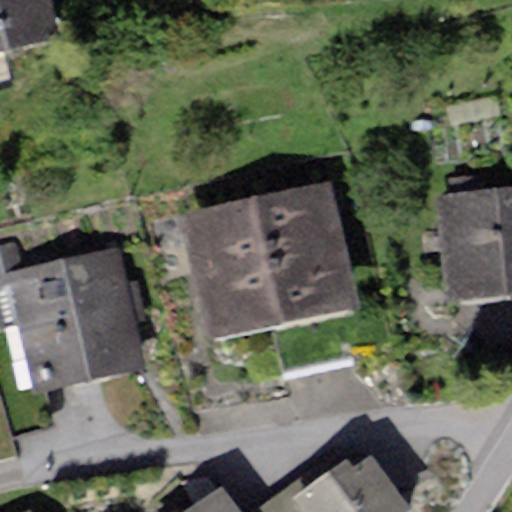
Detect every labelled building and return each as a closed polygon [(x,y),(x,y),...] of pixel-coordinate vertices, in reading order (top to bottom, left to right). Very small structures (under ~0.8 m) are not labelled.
[(50,0),(0,0),(0,50),(59,36),(50,0)] [(331,181),(183,215),(213,341),(273,327),(341,312),(360,307),(331,181)] [(511,190),(438,198),(448,303),(511,296),(511,190)] [(121,249),(21,274),(15,249),(0,252),(0,406),(11,443),(60,431),(51,391),(152,372),(140,325),(148,323),(138,282),(130,284),(121,249)] [(341,312),(273,327),(285,381),(353,366),(341,312)] [(294,499),(341,464),(334,454),(286,488),(294,499)] [(341,464),(294,499),(303,511),(409,511),(414,509),(373,454),(356,467),(350,458),(341,464)] [(242,511),(225,486),(188,511),(242,511)] [(303,511),(294,499),(286,488),(254,511),(303,511)]
